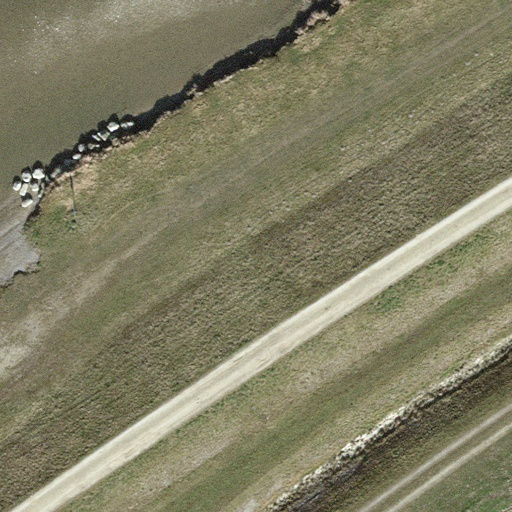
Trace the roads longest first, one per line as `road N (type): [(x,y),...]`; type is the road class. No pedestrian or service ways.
road 1 (track): [(30,511),(511,189)]
road 2 (track): [(406,511),(511,438)]
